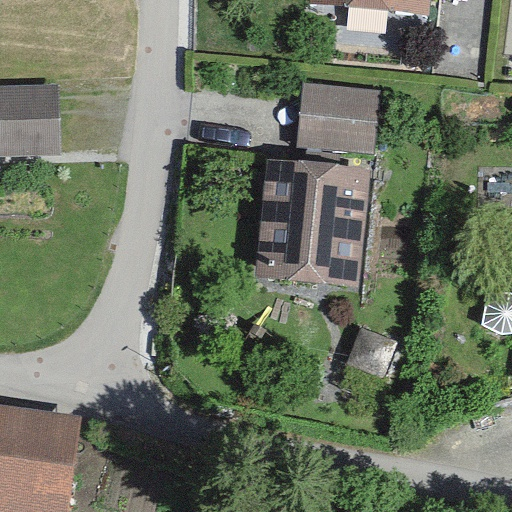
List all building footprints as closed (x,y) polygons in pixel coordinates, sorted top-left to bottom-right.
[(421,25),(423,0),(307,0),(307,14),(421,25)] [(372,96),(301,90),(295,152),(366,158),(372,96)] [(58,96),(0,95),(0,159),(59,159),(58,96)] [(357,294),(365,177),(264,169),(256,287),(357,294)] [(61,511),(73,430),(0,419),(0,511),(61,511)]
